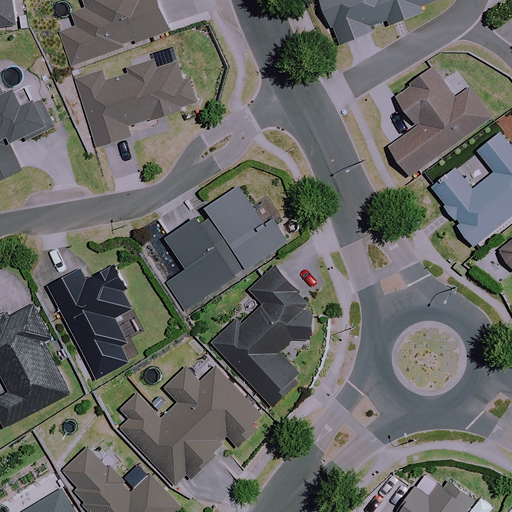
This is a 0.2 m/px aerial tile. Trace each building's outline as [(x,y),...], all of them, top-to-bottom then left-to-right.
[(0,0),(0,29),(17,28),(13,0),(0,0)] [(169,31),(157,0),(86,0),(89,8),(76,13),(81,26),(61,34),(72,66),(169,31)] [(391,22),(392,25),(424,12),(422,8),(439,1),(438,0),(322,0),(342,46),(373,33),(372,30),(391,22)] [(159,69),(156,61),(131,70),(134,78),(108,87),(102,68),(77,77),(100,147),(132,136),(129,128),(199,105),(191,82),(188,83),(181,62),(159,69)] [(407,112),(403,115),(411,126),(415,122),(419,127),(390,148),(411,177),(491,118),(470,89),(456,99),(435,71),(398,98),(407,112)] [(5,96),(0,86),(0,181),(23,170),(11,145),(55,124),(43,99),(25,107),(17,90),(5,96)] [(457,170),(433,190),(461,225),(458,228),(473,247),(511,216),(511,144),(502,132),(478,150),(495,171),(472,189),(457,170)] [(203,224),(199,217),(170,237),(190,267),(168,282),(187,309),(290,241),(275,218),(266,224),(241,185),(208,207),(215,217),(203,224)] [(511,266),(511,248),(503,256),(511,266)] [(117,317),(134,308),(125,290),(129,288),(117,265),(89,279),(83,268),(52,284),(101,379),(133,362),(124,345),(130,342),(117,317)] [(311,305),(275,266),(249,290),(263,305),(243,323),(239,319),(213,342),(273,407),(304,378),(280,352),(293,339),(310,341),(313,313),(308,307),(311,305)] [(13,317),(10,312),(0,316),(0,409),(9,427),(72,394),(45,342),(51,339),(35,306),(13,317)] [(233,436),(241,445),(258,428),(255,425),(264,416),(215,368),(202,381),(186,366),(165,388),(180,402),(164,418),(140,394),(125,409),(133,417),(121,429),(179,486),(188,477),(194,482),(218,457),(215,454),(226,443),(233,436)] [(130,494),(93,448),(65,470),(81,490),(78,493),(93,511),(176,511),(180,509),(153,476),(130,494)] [(431,498),(415,487),(400,510),(403,511),(465,511),(475,499),(444,478),(431,498)] [(74,511),(61,490),(25,511),(74,511)]
